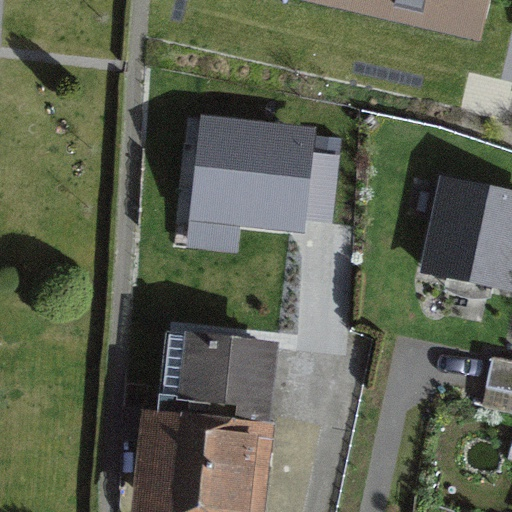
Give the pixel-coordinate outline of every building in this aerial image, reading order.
[(403,0),(482,18),(485,0),(403,0)] [(202,210),(294,217),(302,140),(210,130),(202,210)] [(511,288),(511,197),(445,183),(426,270),(511,288)] [(123,409),(122,436),(157,437),(150,503),(228,511),(244,511),(252,452),(263,453),(266,424),(254,422),(262,347),(168,336),(160,411),(123,409)] [(485,387),(511,393),(511,362),(492,358),(485,387)]
